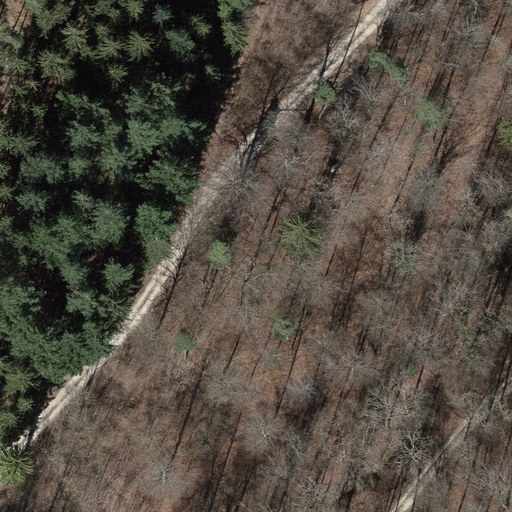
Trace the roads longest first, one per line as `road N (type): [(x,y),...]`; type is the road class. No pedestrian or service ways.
road 1 (track): [(0,465),(148,318),(204,200),(398,0)]
road 2 (track): [(511,391),(414,511)]
